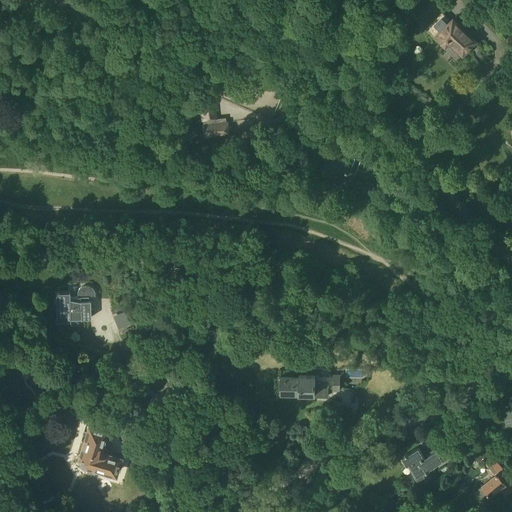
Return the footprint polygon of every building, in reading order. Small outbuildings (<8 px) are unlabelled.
[(439,29),(433,36),(445,46),(448,42),(462,55),(478,37),(453,14),(447,21),(441,15),(434,24),(439,29)] [(214,91),(197,93),(200,119),(203,119),(203,123),(204,135),(228,132),(227,121),(226,121),(225,117),(217,118),(214,91)] [(350,182),(355,171),(346,168),(348,161),(340,158),(340,157),(329,153),(322,171),(350,182)] [(95,296),(95,293),(95,292),(94,291),(93,289),(92,288),(91,287),(90,286),(88,285),(86,285),(85,285),(83,285),(82,286),(81,287),(80,288),(79,289),(78,289),(78,291),(78,292),(78,296),(64,296),(64,308),(70,308),(70,318),(90,318),(90,300),(89,300),(89,296),(95,296)] [(38,300),(25,293),(20,302),(32,310),(38,300)] [(148,382),(164,373),(154,355),(138,364),(148,382)] [(35,373),(31,377),(31,381),(35,384),(40,384),(42,381),(42,376),(39,374),(35,373)] [(279,376),(279,393),(313,393),(313,396),(328,396),(328,382),(315,382),(315,375),(299,374),(299,376),(279,376)] [(88,426),(79,458),(82,464),(114,473),(116,469),(119,470),(121,462),(118,461),(119,457),(109,454),(101,440),(104,430),(100,429),(102,425),(93,422),(92,427),(88,426)] [(438,434),(441,441),(444,439),(453,457),(460,454),(448,429),(438,434)] [(425,457),(418,447),(402,457),(415,477),(432,466),(433,468),(444,462),(436,450),(425,457)] [(507,474),(503,468),(496,460),(487,467),(494,475),(477,489),(482,496),(488,492),(490,495),(499,487),(505,495),(511,489),(511,474),(510,472),(507,474)]
